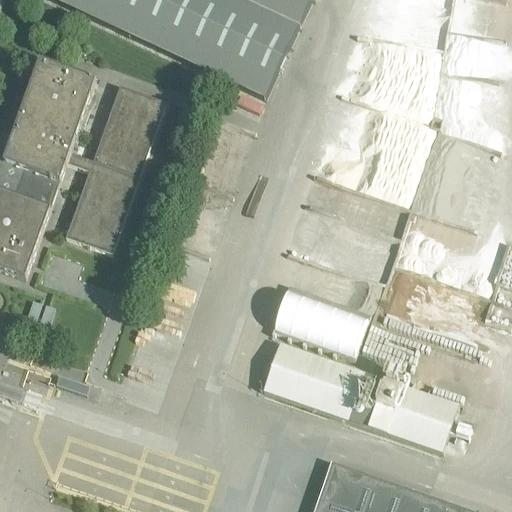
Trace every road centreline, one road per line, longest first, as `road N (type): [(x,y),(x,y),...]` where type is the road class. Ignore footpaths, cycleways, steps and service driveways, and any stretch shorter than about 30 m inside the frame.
road 1 (unknown): [(184,442),(348,0)]
road 2 (unknown): [(260,435),(370,440),(511,486)]
road 3 (unknown): [(41,407),(184,442)]
